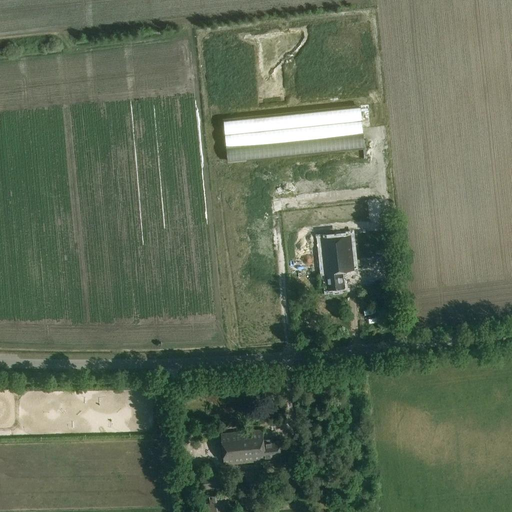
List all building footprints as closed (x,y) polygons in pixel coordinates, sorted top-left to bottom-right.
[(242,118),(242,119),(224,121),(228,161),(246,159),(363,147),(362,136),(359,107),(242,118)] [(223,151),(223,141),(214,141),(214,151),(223,151)] [(319,187),(366,183),(365,166),(317,169),(319,187)] [(367,184),(294,189),(294,201),(368,197),(367,184)] [(342,199),(343,206),(362,205),(362,197),(342,199)] [(354,206),(338,208),(340,219),(344,218),(345,222),(369,219),(368,211),(355,213),(354,206)] [(285,228),(297,228),(297,217),(285,217),(285,228)] [(324,227),(323,220),(311,221),(311,228),(324,227)] [(350,234),(320,238),(321,244),(324,271),(324,274),(327,274),(329,289),(344,288),(342,272),(355,271),(350,234)] [(254,238),(256,282),(274,282),(273,238),(254,238)] [(246,471),(248,486),(267,484),(265,469),(264,469),(264,461),(274,459),(274,457),(282,457),(280,441),(265,442),(263,430),(222,434),(225,465),(258,462),(258,469),(246,471)] [(223,487),(222,485),(240,483),(238,472),(204,475),(205,489),(200,489),(202,511),(232,511),(231,493),(229,493),(229,486),(223,487)] [(235,490),(236,511),(256,511),(254,488),(235,490)]
